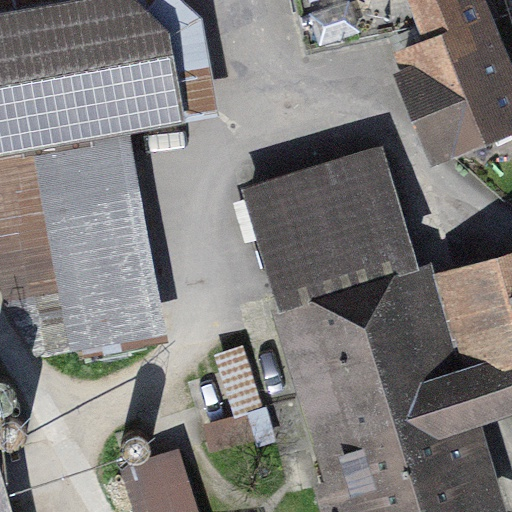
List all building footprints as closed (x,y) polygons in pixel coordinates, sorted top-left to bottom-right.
[(131,0),(68,0),(0,12),(0,149),(139,121),(174,118),(166,48),(158,27),(131,0)] [(389,28),(421,1),(423,0),(297,0),(309,41),(389,28)] [(511,121),(511,68),(481,0),(423,0),(421,1),(439,40),(402,56),(445,151),(511,121)] [(139,121),(0,149),(0,278),(3,296),(45,362),(163,341),(139,121)] [(377,156),(242,198),(317,511),(505,511),(510,505),(485,429),(511,422),(511,261),(421,291),(377,156)] [(195,511),(178,452),(125,468),(137,511),(195,511)] [(9,511),(0,476),(0,511),(9,511)]
